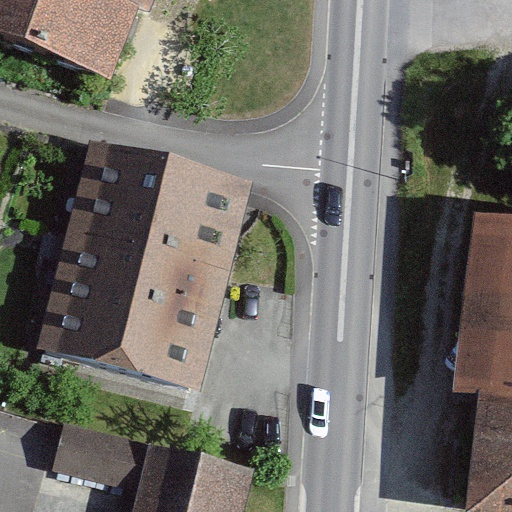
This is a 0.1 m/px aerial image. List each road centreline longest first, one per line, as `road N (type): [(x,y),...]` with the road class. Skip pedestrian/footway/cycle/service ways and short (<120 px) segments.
road 1 (residential): [(350,175),(0,96)]
road 2 (secondary): [(350,175),(330,511)]
road 3 (secondary): [(360,0),(350,175)]
